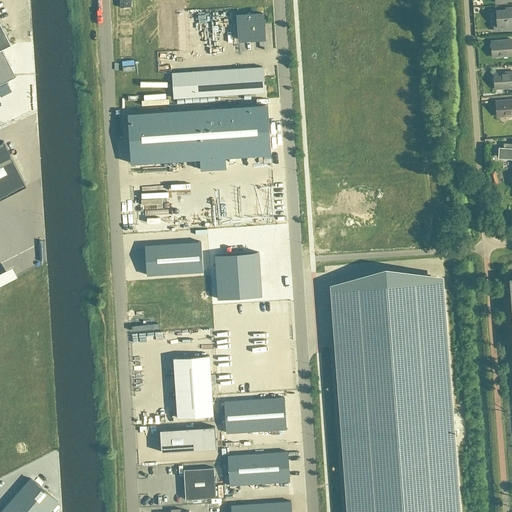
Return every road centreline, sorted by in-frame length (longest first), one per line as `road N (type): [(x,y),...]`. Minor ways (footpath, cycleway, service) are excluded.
road 1 (unclassified): [(280,0),(313,511)]
road 2 (unclassified): [(132,511),(102,0)]
road 3 (track): [(410,0),(430,217),(408,252)]
road 4 (residential): [(486,247),(466,0)]
